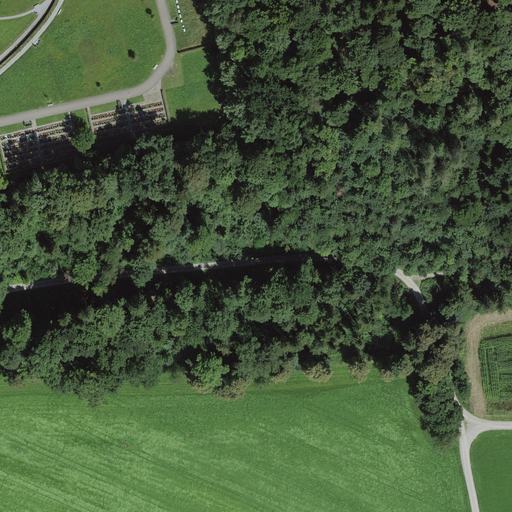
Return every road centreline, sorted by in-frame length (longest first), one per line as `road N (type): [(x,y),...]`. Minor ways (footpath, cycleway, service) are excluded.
road 1 (track): [(411,279),(378,261),(328,258),(69,278),(0,292)]
road 2 (track): [(411,279),(460,427)]
